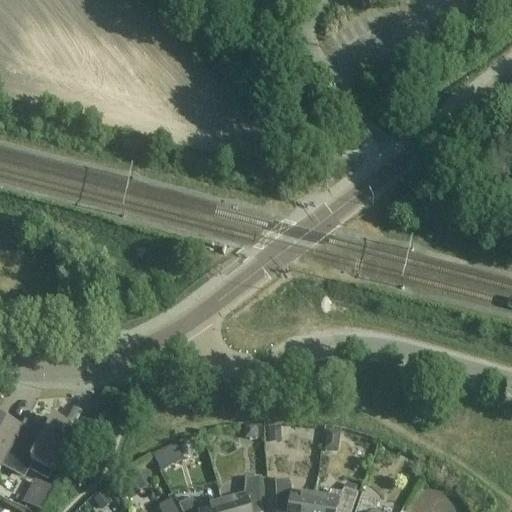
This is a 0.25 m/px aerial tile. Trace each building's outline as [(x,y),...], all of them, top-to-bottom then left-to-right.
[(0,469),(2,466),(21,430),(0,418),(0,469)] [(52,475),(75,431),(53,419),(41,441),(21,430),(2,466),(23,477),(30,463),(52,475)] [(327,432),(324,452),(338,453),(340,434),(327,432)] [(132,478),(138,492),(151,486),(144,472),(132,478)] [(243,498),(221,504),(223,511),(261,511),(261,510),(259,479),(245,480),(243,498)] [(312,511),(314,498),(292,495),(288,482),(274,483),(276,509),(275,511),(312,511)] [(39,485),(27,507),(35,511),(42,511),(53,492),(39,485)] [(351,511),(358,495),(344,491),(341,495),(331,493),(329,500),(314,498),(312,511),(351,511)] [(92,502),(99,511),(100,511),(112,504),(103,493),(92,502)] [(373,511),(375,501),(361,497),(355,511),(373,511)] [(180,511),(223,511),(221,504),(199,511),(191,501),(178,507),(180,511)] [(176,511),(171,502),(159,508),(159,511),(176,511)]
